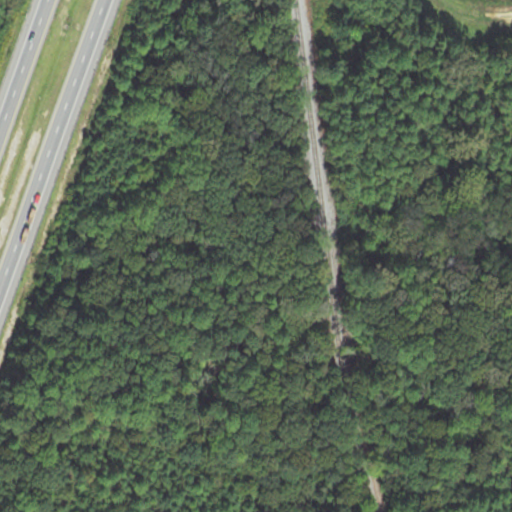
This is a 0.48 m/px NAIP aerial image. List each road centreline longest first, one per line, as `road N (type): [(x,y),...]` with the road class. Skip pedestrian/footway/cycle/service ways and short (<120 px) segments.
road 1 (motorway): [(0,295),(106,0)]
road 2 (motorway): [(46,0),(0,133)]
